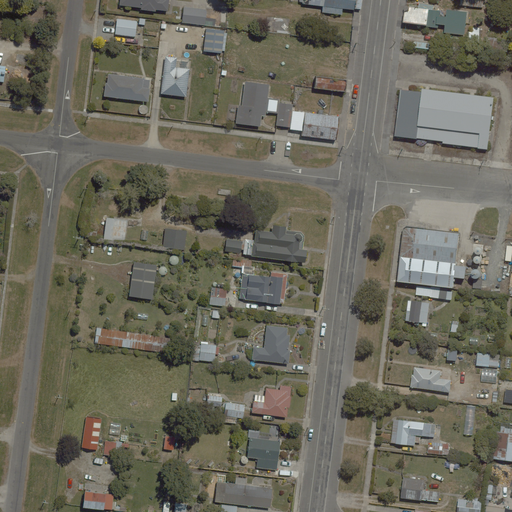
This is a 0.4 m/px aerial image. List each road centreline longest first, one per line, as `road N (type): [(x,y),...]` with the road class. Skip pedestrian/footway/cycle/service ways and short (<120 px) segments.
road 1 (residential): [(15,511),(58,144)]
road 2 (tertiary): [(316,511),(358,180)]
road 3 (residential): [(58,144),(358,180)]
road 4 (tertiary): [(358,180),(380,0)]
road 5 (residential): [(358,180),(511,194)]
road 6 (residential): [(58,144),(75,0)]
